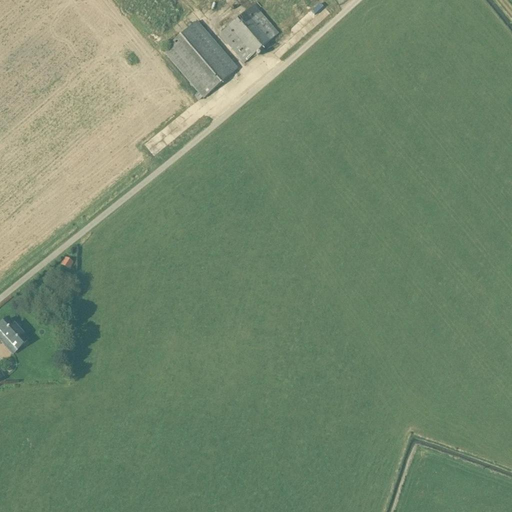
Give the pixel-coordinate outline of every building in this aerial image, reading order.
[(248,56),(277,36),(254,4),(225,24),(248,56)] [(236,70),(196,20),(159,49),(199,99),(236,70)] [(71,269),(74,261),(63,258),(61,265),(71,269)] [(60,266),(58,271),(68,274),(70,269),(60,266)] [(0,326),(0,332),(16,351),(27,341),(8,320),(0,326)]
